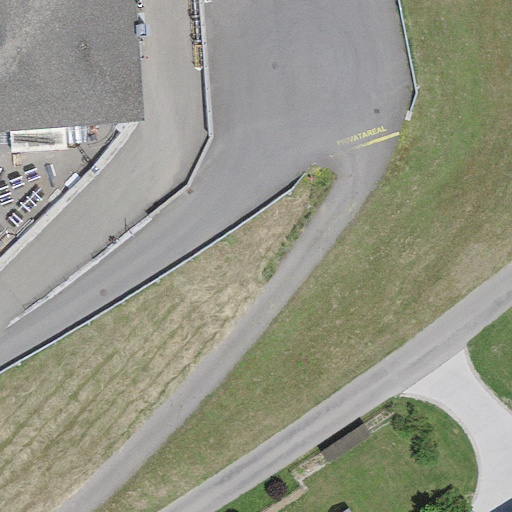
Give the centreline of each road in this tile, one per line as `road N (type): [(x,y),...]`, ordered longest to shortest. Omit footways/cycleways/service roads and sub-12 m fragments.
road 1 (track): [(0,351),(146,267),(218,184),(278,77),(321,51),(375,69),(391,127),(348,220),(163,437),(80,511)]
road 2 (residential): [(191,511),(511,293)]
